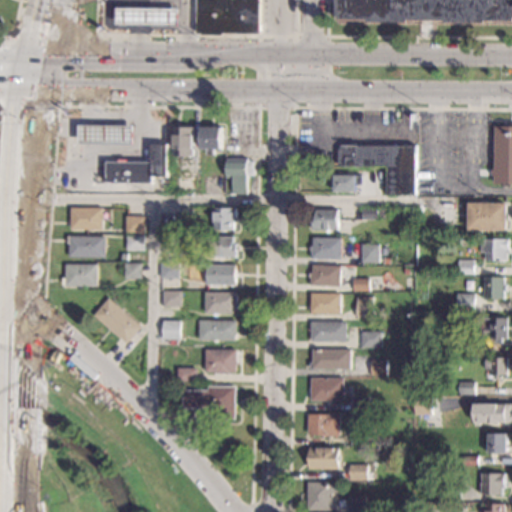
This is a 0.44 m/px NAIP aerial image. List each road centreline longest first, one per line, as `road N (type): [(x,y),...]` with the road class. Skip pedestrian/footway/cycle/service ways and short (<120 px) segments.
road 1 (secondary): [(511,55),(0,50)]
road 2 (secondary): [(40,91),(511,92)]
road 3 (residential): [(271,511),(276,54)]
road 4 (residential): [(237,511),(55,322),(13,311)]
road 5 (secondary): [(17,90),(0,344)]
road 6 (secondary): [(26,367),(34,177)]
